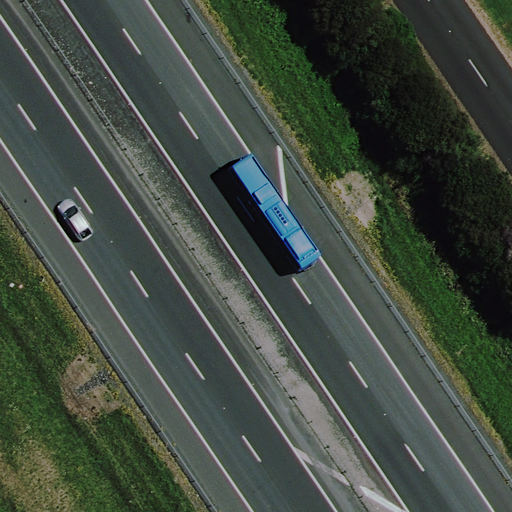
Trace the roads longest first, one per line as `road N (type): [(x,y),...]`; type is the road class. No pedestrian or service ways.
road 1 (motorway): [(106,0),(459,511)]
road 2 (motorway): [(292,511),(0,88)]
road 3 (unclassified): [(511,130),(422,0)]
